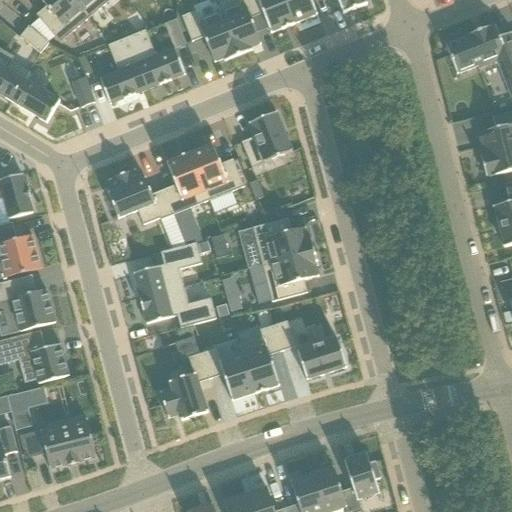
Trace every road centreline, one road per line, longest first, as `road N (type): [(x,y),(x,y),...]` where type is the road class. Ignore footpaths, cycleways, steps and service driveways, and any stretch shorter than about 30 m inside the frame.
road 1 (residential): [(500,384),(405,28)]
road 2 (residential): [(383,409),(293,73)]
road 3 (residential): [(144,489),(61,157)]
road 4 (residential): [(144,489),(383,409)]
road 5 (residential): [(61,157),(293,73)]
road 6 (residential): [(293,73),(405,28)]
